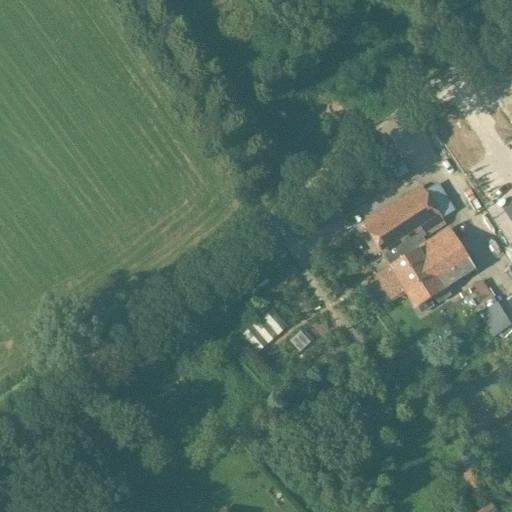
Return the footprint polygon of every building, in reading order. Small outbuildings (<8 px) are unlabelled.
[(398,161),(379,173),(388,186),(406,174),(398,161)] [(511,182),(483,198),(511,252),(511,182)] [(420,186),(360,224),(385,263),(394,258),(398,264),(389,270),(405,295),(434,277),(418,252),(425,247),(421,241),(446,225),(420,186)] [(450,232),(425,248),(425,247),(418,252),(434,277),(405,295),(415,311),(435,298),(440,304),(452,297),(448,291),(477,273),(450,232)] [(482,282),(472,287),(480,301),(490,295),(482,282)] [(490,337),(509,324),(497,304),(478,316),(490,337)] [(243,335),(260,353),(289,327),(272,308),(243,335)] [(511,378),(511,327),(488,343),(511,378)] [(309,344),(299,333),(289,343),(298,353),(309,344)] [(461,462),(473,492),(489,485),(481,463),(478,464),(475,457),(461,462)] [(496,511),(490,503),(478,511),(496,511)]
